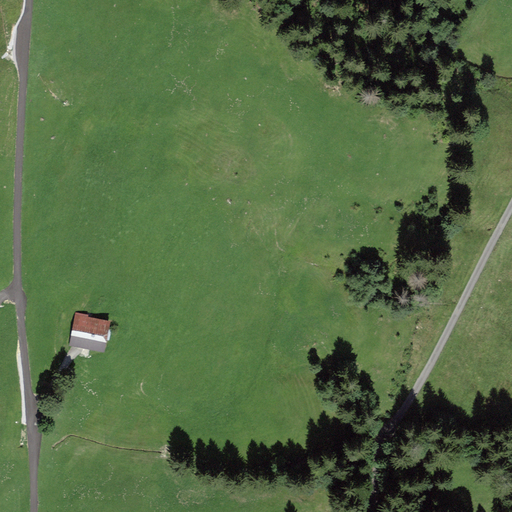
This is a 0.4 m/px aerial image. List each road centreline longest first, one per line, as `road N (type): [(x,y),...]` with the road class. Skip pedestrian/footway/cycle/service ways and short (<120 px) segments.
road 1 (track): [(29,0),(17,272),(33,511)]
road 2 (track): [(368,511),(380,445),(511,206)]
